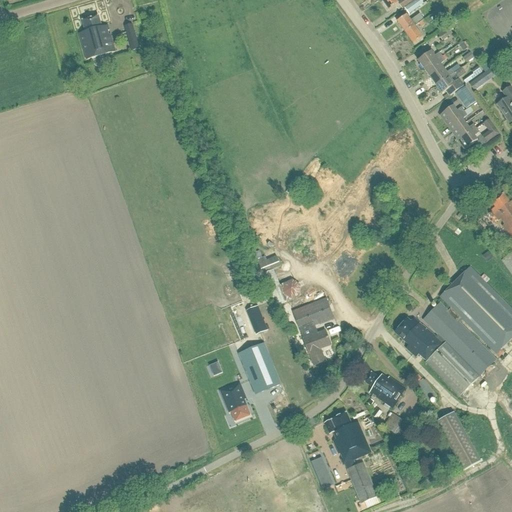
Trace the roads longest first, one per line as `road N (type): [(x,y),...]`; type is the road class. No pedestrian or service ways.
road 1 (tertiary): [(121,511),(328,401),(465,184)]
road 2 (tertiary): [(465,184),(443,168),(382,56),(340,0)]
